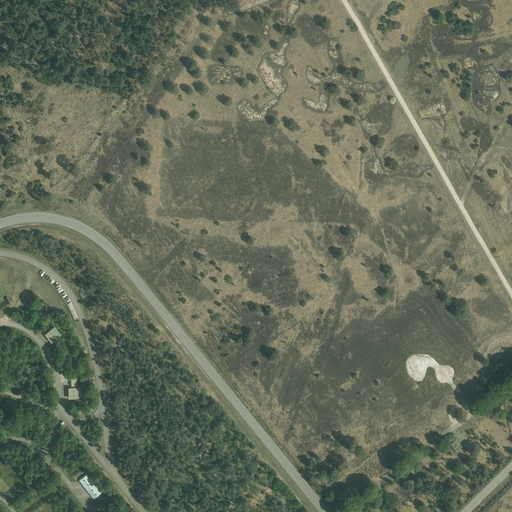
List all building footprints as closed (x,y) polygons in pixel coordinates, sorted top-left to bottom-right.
[(54,326),(46,333),(53,341),(61,335),(54,326)] [(80,387),(70,387),(70,398),(81,397),(80,387)] [(6,399),(4,406),(14,409),(17,402),(6,399)] [(455,452),(459,449),(453,441),(449,445),(455,452)] [(86,474),(79,480),(94,498),(101,493),(86,474)]
